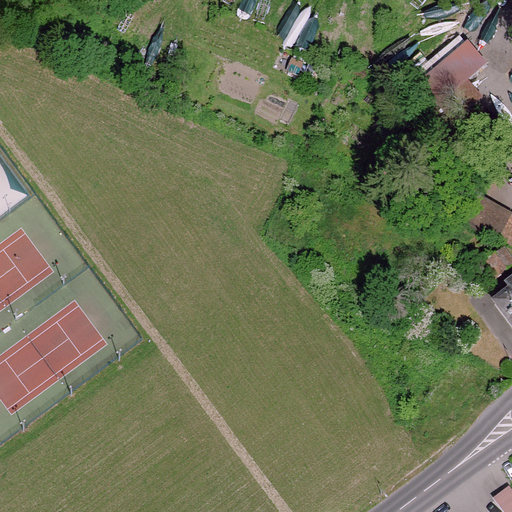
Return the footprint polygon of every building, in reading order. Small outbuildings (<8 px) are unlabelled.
[(481,70),(472,55),(427,80),(435,90),(481,70)] [(511,148),(487,168),(505,193),(511,193),(511,148)] [(432,217),(511,253),(511,220),(452,186),(432,217)] [(497,285),(511,274),(511,261),(506,253),(485,267),(497,285)] [(511,282),(504,288),(508,293),(489,305),(511,335),(511,282)]
